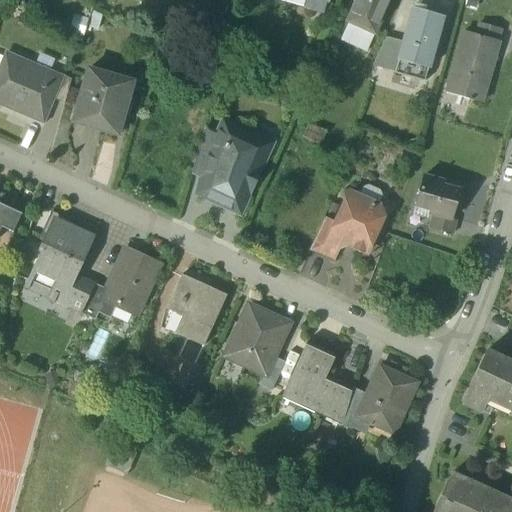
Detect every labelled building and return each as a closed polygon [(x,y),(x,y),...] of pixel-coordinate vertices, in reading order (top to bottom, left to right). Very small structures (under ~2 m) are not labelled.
[(239,0),(213,0),(212,4),(236,11),(239,0)] [(389,0),(356,0),(354,5),(382,18),(389,0)] [(382,18),(354,5),(347,22),(349,23),(374,34),(382,18)] [(443,18),(425,13),(424,19),(411,15),(403,43),(398,60),(429,69),(443,18)] [(374,34),(349,23),(341,40),(366,51),(374,34)] [(499,30),(478,25),(475,36),(496,42),(499,30)] [(475,36),(463,33),(446,94),(481,103),(497,43),(496,42),(475,36)] [(403,43),(385,38),(372,66),(394,72),(398,60),(403,43)] [(19,65),(4,59),(0,69),(0,107),(44,126),(54,101),(52,100),(62,78),(21,61),(19,65)] [(429,69),(398,60),(394,72),(394,74),(425,83),(429,69)] [(132,84),(88,71),(73,123),(117,136),(132,84)] [(62,78),(52,100),(54,101),(64,105),(70,81),(62,78)] [(258,139),(223,123),(216,137),(217,138),(210,153),(213,154),(207,167),(210,168),(206,179),(205,178),(197,196),(239,214),(265,156),(259,153),(258,139)] [(216,137),(203,132),(192,172),(205,178),(206,179),(210,168),(207,167),(213,154),(210,153),(217,138),(216,137)] [(444,183),(424,177),(415,207),(429,211),(428,214),(434,216),(451,221),(451,219),(460,191),(443,186),(444,183)] [(349,194),(340,214),(341,214),(337,222),(336,223),(335,225),(332,231),(334,236),(342,240),(341,242),(367,254),(373,240),(372,239),(379,224),(373,221),(371,215),(375,206),(379,208),(380,207),(374,204),(373,205),(349,194)] [(20,215),(0,205),(0,229),(1,228),(12,233),(20,215)] [(451,221),(434,216),(430,229),(452,236),(456,221),(451,219),(451,221)] [(53,218),(38,252),(40,253),(27,281),(54,294),(49,303),(53,305),(54,303),(70,310),(83,280),(76,277),(94,237),(53,218)] [(324,220),(310,251),(332,261),(341,242),(342,240),(334,236),(332,231),(335,225),(324,220)] [(105,290),(101,300),(103,302),(136,317),(159,266),(140,257),(137,264),(121,257),(105,290)] [(181,276),(164,312),(161,328),(201,347),(225,296),(181,276)] [(83,280),(70,310),(81,315),(95,285),(83,280)] [(95,285),(81,315),(94,322),(103,302),(101,300),(105,290),(95,285)] [(248,307),(229,347),(248,356),(243,366),(263,376),(265,376),(273,357),(288,325),(248,307)] [(335,356),(307,343),(282,399),(342,427),(352,389),(325,377),(335,356)] [(511,364),(487,353),(463,404),(482,412),(485,405),(511,417),(511,364)] [(273,357),(265,376),(263,376),(259,385),(271,391),(284,362),(273,357)] [(417,384),(379,367),(366,396),(352,389),(342,427),(352,431),(357,419),(393,435),(417,384)] [(511,511),(511,502),(452,475),(434,511),(511,511)]
